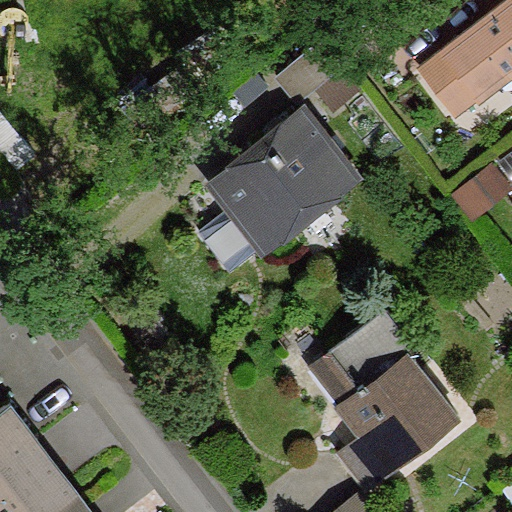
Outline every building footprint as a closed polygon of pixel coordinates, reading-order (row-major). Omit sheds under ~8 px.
[(511,0),(507,0),(423,65),(462,115),(511,76),(511,0)] [(276,75),(299,102),(345,64),(323,37),(276,75)] [(311,107),(211,184),(266,254),(366,177),(311,107)] [(511,191),(511,182),(495,161),(454,193),(476,220),(511,191)] [(464,418),(412,351),(363,389),(334,351),(311,369),(362,436),(341,451),(370,490),(464,418)] [(98,511),(13,402),(0,412),(0,511),(98,511)] [(386,511),(370,490),(340,511),(386,511)]
